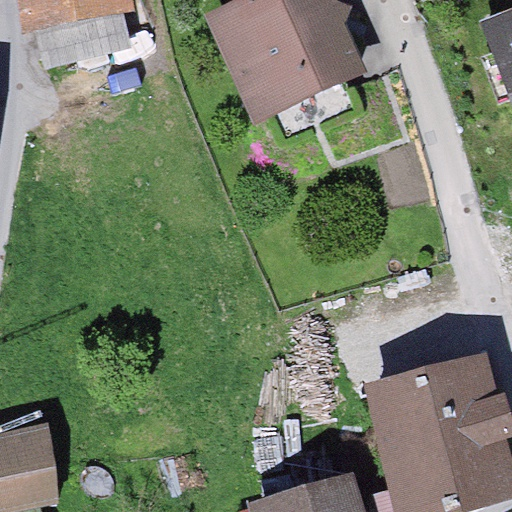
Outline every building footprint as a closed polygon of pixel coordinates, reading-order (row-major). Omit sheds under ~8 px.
[(26,0),(33,48),(119,35),(113,0),(26,0)] [(321,0),(268,0),(204,31),(254,135),(362,83),(321,0)] [(511,34),(483,46),(511,122),(511,34)] [(511,243),(478,253),(511,372),(511,243)] [(511,477),(482,358),(370,386),(401,511),(484,511),(511,505),(511,477)] [(57,511),(44,441),(0,450),(0,511),(57,511)] [(351,511),(343,487),(264,511),(351,511)]
